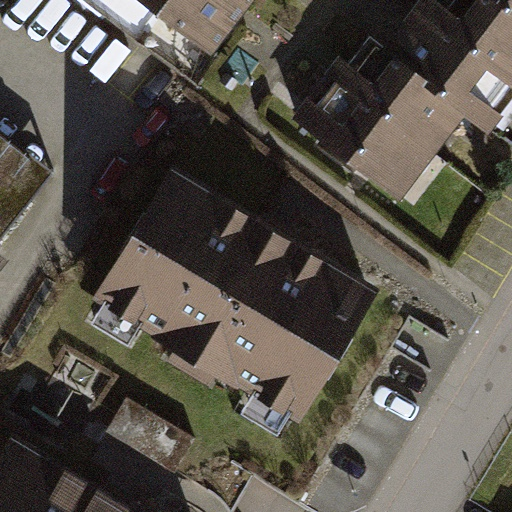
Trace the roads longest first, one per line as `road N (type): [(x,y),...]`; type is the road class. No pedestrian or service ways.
road 1 (unknown): [(22,34),(65,95),(79,169),(45,249),(0,323)]
road 2 (residential): [(511,351),(413,511)]
